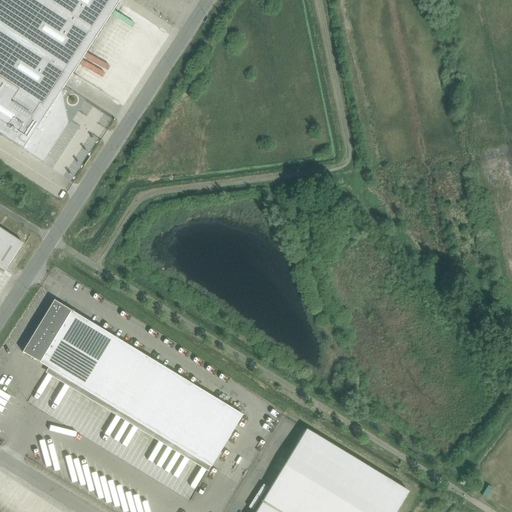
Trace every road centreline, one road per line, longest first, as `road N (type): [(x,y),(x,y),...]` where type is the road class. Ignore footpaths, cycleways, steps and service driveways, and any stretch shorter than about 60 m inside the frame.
road 1 (unclassified): [(0,318),(207,0)]
road 2 (unknown): [(0,15),(76,62),(120,48)]
